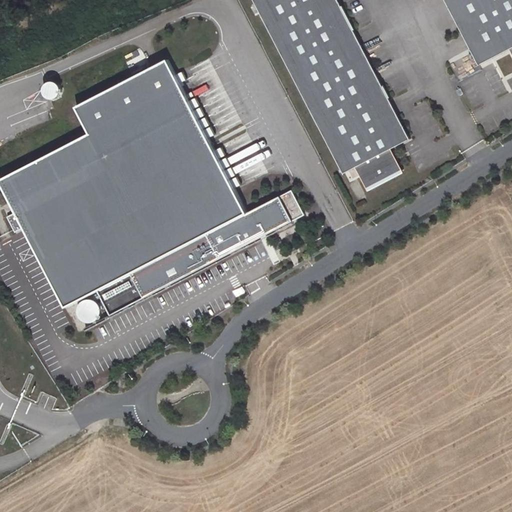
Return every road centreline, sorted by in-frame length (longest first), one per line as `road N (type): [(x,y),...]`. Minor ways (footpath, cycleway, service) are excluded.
road 1 (unclassified): [(511,148),(265,302),(239,322),(205,372)]
road 2 (unclassified): [(205,372),(190,365),(159,374),(147,404),(153,421),(166,433),(201,433),(220,403),(216,386)]
road 3 (track): [(117,409),(0,485)]
